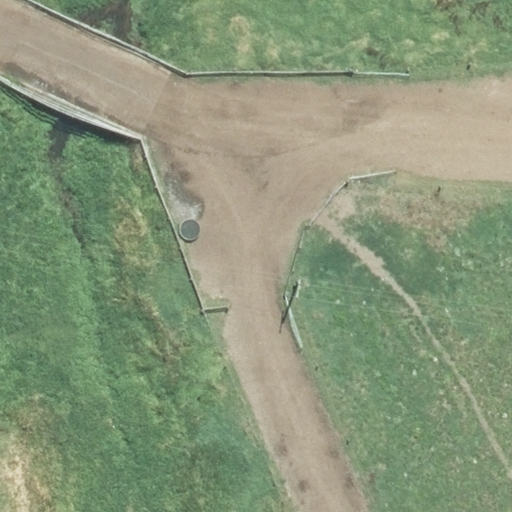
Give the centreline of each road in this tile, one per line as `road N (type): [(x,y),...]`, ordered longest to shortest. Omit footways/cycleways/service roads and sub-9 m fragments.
road 1 (track): [(0,44),(52,56),(181,112),(303,146),(511,158)]
road 2 (track): [(303,146),(268,265),(363,511)]
